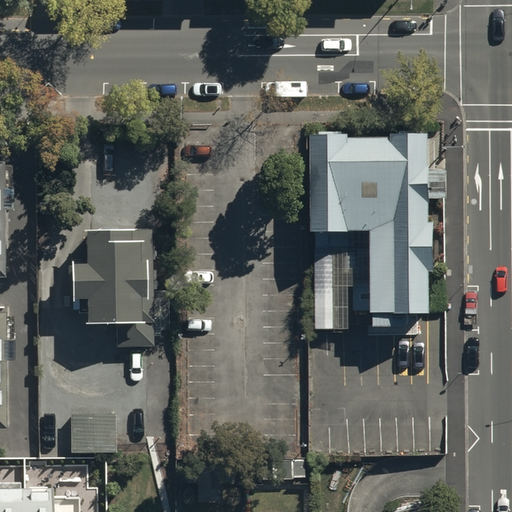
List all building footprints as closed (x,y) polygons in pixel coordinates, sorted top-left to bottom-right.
[(437,138),(314,139),(315,237),(371,236),(372,291),(352,291),(352,335),(440,334),(437,138)] [(0,277),(6,278),(5,213),(15,213),(14,154),(0,154),(0,277)] [(153,230),(85,231),(86,263),(72,264),(73,311),(87,311),(88,324),(119,324),(119,346),(154,346),(153,230)] [(0,427),(7,428),(6,359),(15,359),(15,338),(7,339),(6,313),(0,312),(0,427)] [(0,487),(0,511),(51,511),(51,487),(0,487)]
